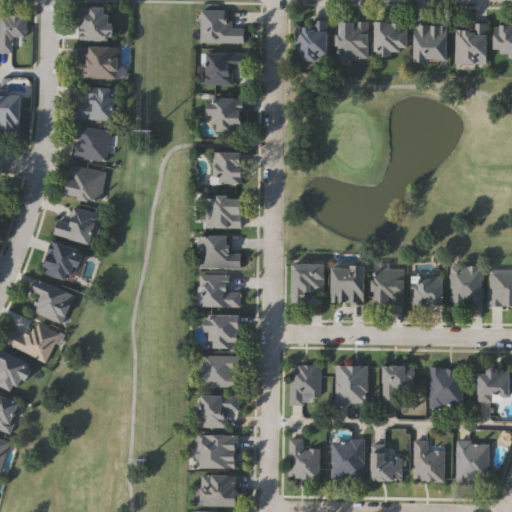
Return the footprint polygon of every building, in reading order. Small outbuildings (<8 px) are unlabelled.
[(113,38),(81,38),(81,5),(113,5),(113,38)] [(246,42),(202,41),(202,8),(229,9),(229,22),(247,22),(246,42)] [(0,14),(26,14),(26,34),(12,34),(12,51),(0,51),(0,14)] [(297,59),(297,24),(315,24),(315,18),(330,18),(330,59),(297,59)] [(371,20),(371,57),(341,57),(341,20),(371,20)] [(410,20),(411,53),(378,54),(377,20),(410,20)] [(490,62),(457,62),(457,28),(474,28),(474,21),(490,21),(490,62)] [(417,60),(417,22),(451,22),(451,60),(417,60)] [(511,23),(511,54),(498,54),(498,23),(511,23)] [(78,44),(119,45),(119,78),(85,77),(85,61),(77,61),(78,44)] [(246,51),(246,67),(235,67),(235,84),(204,83),(205,51),(246,51)] [(116,119),(76,118),(76,100),(87,101),(87,86),(117,86),(116,119)] [(0,94),(22,94),(22,130),(0,129),(0,94)] [(244,130),(211,130),(211,97),(244,97),(244,130)] [(72,156),(75,126),(109,129),(106,160),(72,156)] [(243,152),(243,183),(212,183),(212,152),(243,152)] [(106,170),(101,200),(65,194),(70,164),(106,170)] [(242,195),(242,227),(205,227),(205,195),(242,195)] [(55,235),(58,219),(69,221),(72,206),(100,212),(93,243),(55,235)] [(240,268),(198,268),(198,235),(240,235),(240,268)] [(42,271),(53,239),(81,249),(70,281),(42,271)] [(325,292),(307,292),(307,302),(292,302),(292,262),(325,262),(325,292)] [(365,265),(365,302),(332,302),(332,265),(365,265)] [(482,304),(449,304),(449,265),(482,265),(482,304)] [(404,304),(374,304),(374,268),(404,268),(404,304)] [(511,305),(489,305),(489,268),(511,268),(511,305)] [(240,306),(199,306),(199,275),(240,275),(240,306)] [(412,304),(412,276),(445,277),(444,305),(412,304)] [(39,294),(33,292),(38,278),(75,292),(63,322),(32,310),(39,294)] [(210,314),(241,314),(241,347),(209,347),(210,314)] [(6,342),(13,328),(28,336),(35,321),(59,333),(45,361),(6,342)] [(31,362),(19,391),(0,383),(0,354),(2,350),(31,362)] [(240,386),(204,386),(204,355),(240,355),(240,386)] [(320,395),(302,395),(302,404),(289,404),(289,364),(320,364),(320,395)] [(368,365),(368,405),(335,405),(335,365),(368,365)] [(383,402),(383,365),(413,365),(413,390),(398,390),(398,402),(383,402)] [(429,407),(429,367),(462,367),(462,407),(429,407)] [(511,400),(479,400),(479,369),(511,369),(511,400)] [(11,432),(0,428),(0,393),(20,400),(11,432)] [(201,394),(239,394),(239,410),(227,410),(227,426),(201,426),(201,394)] [(403,481),(372,481),(373,450),(384,450),(384,429),(403,429),(403,481)] [(237,434),(237,468),(199,468),(199,435),(237,434)] [(0,471),(0,437),(9,440),(0,471)] [(289,439),(304,439),(304,448),(319,448),(319,479),(289,479),(289,439)] [(331,439),(363,439),(363,479),(331,479),(331,439)] [(444,480),(413,480),(413,439),(429,439),(429,449),(444,449),(444,480)] [(456,482),(456,441),(489,441),(489,482),(456,482)] [(238,473),(238,506),(201,506),(201,473),(238,473)]
